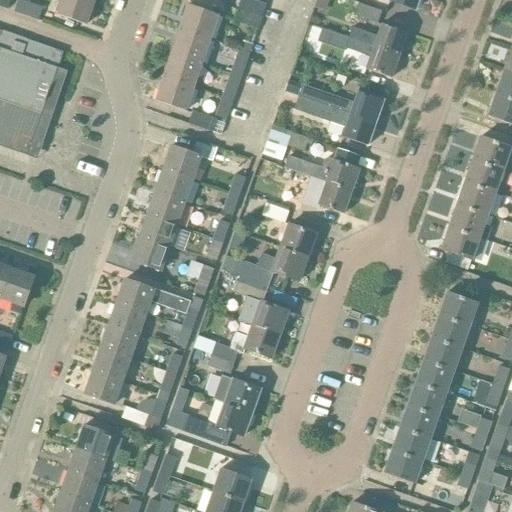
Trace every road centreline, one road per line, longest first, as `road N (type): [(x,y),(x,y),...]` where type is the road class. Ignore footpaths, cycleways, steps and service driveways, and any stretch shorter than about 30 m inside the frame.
road 1 (residential): [(0,501),(125,146),(115,62),(136,0)]
road 2 (residential): [(302,484),(350,457),(410,289),(388,243)]
road 3 (residential): [(388,243),(338,270),(282,430),(302,484)]
road 4 (residential): [(388,243),(472,0)]
